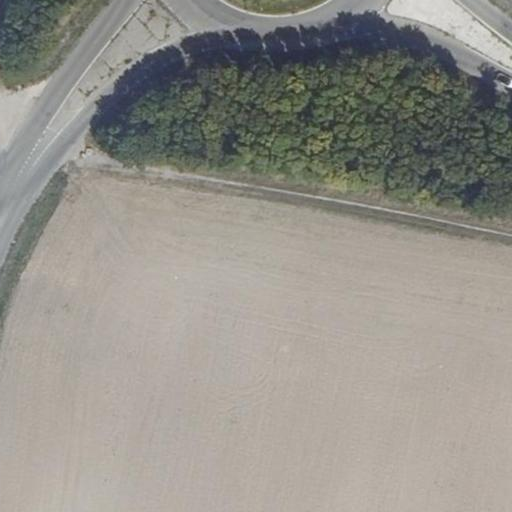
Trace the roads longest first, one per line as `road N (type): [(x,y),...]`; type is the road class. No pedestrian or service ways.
road 1 (secondary): [(51,132),(130,77),(230,28)]
road 2 (secondary): [(354,8),(511,79)]
road 3 (secondary): [(130,0),(51,132)]
road 4 (secondary): [(230,28),(295,34),(354,8)]
